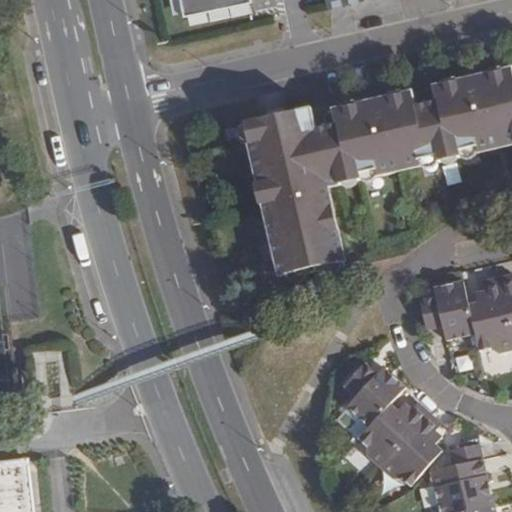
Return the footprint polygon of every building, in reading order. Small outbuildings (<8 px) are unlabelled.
[(186,0),(189,9),(235,0),(186,0)] [(329,184),(511,139),(511,72),(511,65),(333,107),(336,123),(316,128),(311,107),(301,109),(243,123),(280,275),(347,259),(329,184)] [(511,274),(500,277),(511,328),(511,274)] [(500,353),(511,349),(511,328),(500,277),(484,280),(489,300),(471,304),(478,334),(481,350),(494,347),(500,353)] [(471,304),(465,280),(436,287),(438,296),(422,300),(429,330),(445,327),(448,340),(478,334),(471,304)] [(375,427),(396,405),(412,386),(389,366),(382,374),(369,362),(349,384),(362,396),(352,407),(375,427)] [(385,467),(434,413),(423,402),(409,416),(396,405),(375,427),(364,439),(373,447),(372,454),(385,467)] [(446,424),(434,413),(385,467),(398,478),(406,477),(415,485),(446,450),(433,438),(446,424)] [(459,467),(489,459),(485,444),(466,448),(455,451),(459,467)] [(445,511),(465,511),(499,504),(489,459),(459,467),(436,473),(445,511)] [(33,511),(28,461),(16,463),(0,464),(0,511),(33,511)]
